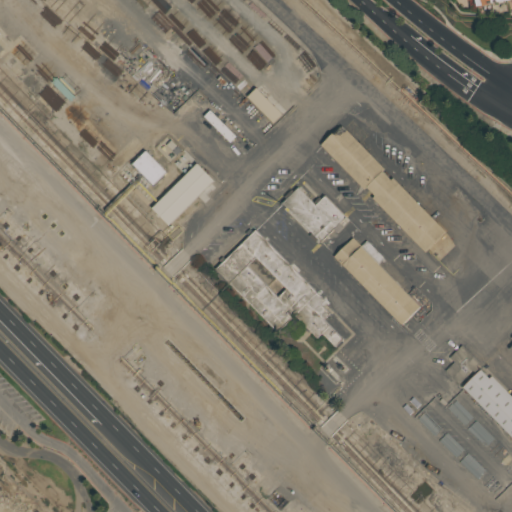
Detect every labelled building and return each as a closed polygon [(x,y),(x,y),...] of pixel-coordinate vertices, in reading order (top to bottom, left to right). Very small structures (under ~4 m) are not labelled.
[(511,0),(511,1),(475,10),(473,0),(511,0)] [(262,86),(288,113),(278,123),(251,97),(262,86)] [(216,109),(243,137),(238,142),(210,114),(216,109)] [(204,110),(221,128),(214,135),(197,117),(204,110)] [(326,143),(346,123),(452,231),(431,252),(326,143)] [(154,148),(175,171),(160,186),(138,163),(154,148)] [(206,162),(223,180),(177,224),(160,207),(206,162)] [(305,222),(287,203),(304,187),(323,206),(332,196),(353,217),(343,227),(326,243),(305,222)] [(309,319),(303,312),(283,331),(222,268),(261,229),(317,286),(323,293),(329,299),(326,302),(334,311),(327,318),(338,329),(347,338),(339,346),(330,337),(326,341),(315,330),(315,329),(307,320),(309,319)] [(357,237),(425,306),(405,325),(337,256),(357,237)] [(123,352),(144,332),(120,306),(99,325),(123,352)] [(183,339),(171,349),(161,338),(154,344),(180,373),(198,356),(183,339)] [(440,392),(449,402),(463,388),(446,371),(457,361),(453,357),(467,344),(511,390),(511,486),(498,499),(416,414),(440,392)]
